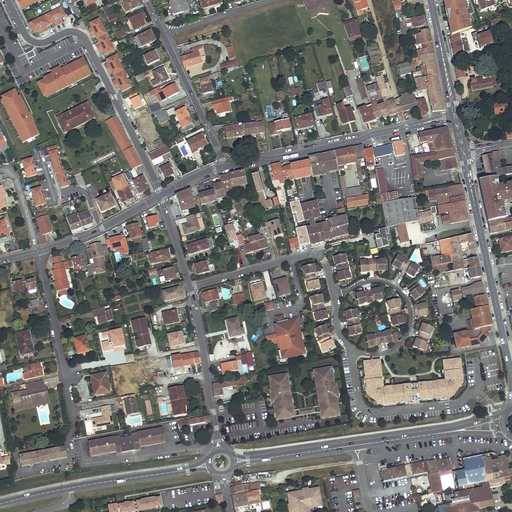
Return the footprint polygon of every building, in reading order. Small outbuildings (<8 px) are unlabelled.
[(21,10),(40,0),(34,0),(20,7),(21,10)] [(137,1),(136,0),(119,0),(121,3),(124,9),(126,13),(137,7),(136,5),(135,2),(137,1)] [(193,4),(192,0),(177,0),(170,2),(174,15),(181,13),(180,11),(188,9),(187,6),(193,4)] [(221,3),(219,0),(200,0),(203,8),(221,3)] [(316,0),(315,0),(306,0),(310,6),(307,7),(308,11),(310,10),(311,13),(315,12),(317,14),(320,12),(324,13),(325,10),(329,11),(330,1),(321,0),(316,0)] [(353,0),(358,11),(362,10),(368,8),(364,0),(353,0)] [(443,0),(451,36),(460,33),(467,30),(465,23),(470,22),(468,15),(465,16),(464,11),(467,11),(465,0),(443,0)] [(511,0),(476,0),(481,12),(496,7),(496,6),(494,2),(498,0),(508,0),(511,6),(511,5),(511,0)] [(395,10),(402,8),(401,3),(397,1),(393,2),(395,10)] [(61,8),(30,24),(34,33),(37,31),(39,31),(41,34),(47,31),(46,27),(47,26),(53,24),(54,23),(56,26),(63,23),(61,19),(63,19),(66,17),(61,8)] [(404,12),(403,8),(402,8),(395,10),(401,33),(407,32),(405,28),(404,28),(401,19),(399,19),(397,14),(404,12)] [(118,21),(114,14),(107,17),(111,24),(118,21)] [(141,14),(129,19),(134,30),(146,24),(144,20),(141,14)] [(424,20),(423,16),(405,20),(407,27),(412,26),(412,28),(425,25),(424,20)] [(104,52),(105,55),(115,51),(99,19),(90,24),(91,27),(92,28),(89,30),(92,37),(96,35),(96,37),(99,42),(100,44),(96,45),(100,52),(103,51),(104,52)] [(498,19),(491,21),(492,28),(500,26),(499,22),(498,19)] [(356,22),(344,26),(348,39),(360,35),(356,22)] [(477,33),(475,27),(471,29),(467,30),(460,33),(461,40),(467,39),(467,37),(477,33)] [(430,36),(428,29),(421,31),(421,33),(416,35),(418,45),(431,42),(430,36)] [(124,30),(115,34),(118,40),(126,35),(124,30)] [(155,41),(153,36),(152,37),(149,31),(134,38),(139,49),(155,41)] [(492,43),(489,32),(477,37),(480,47),(492,43)] [(461,40),(460,33),(451,36),(448,37),(452,56),(469,51),(468,46),(463,48),(461,40)] [(127,44),(125,38),(119,41),(121,47),(127,44)] [(432,46),(431,42),(418,45),(416,46),(417,50),(417,51),(418,57),(433,53),(432,46)] [(202,49),(201,46),(197,47),(197,48),(192,49),(193,54),(181,58),(184,69),(202,62),(199,50),(202,49)] [(230,59),(236,57),(233,46),(226,48),(230,59)] [(26,54),(29,59),(35,55),(33,51),(26,54)] [(160,60),(155,51),(143,57),(147,66),(160,60)] [(435,64),(433,53),(418,57),(414,58),(408,60),(409,61),(416,59),(416,62),(422,61),(423,65),(420,65),(423,78),(438,75),(435,64)] [(121,89),(122,92),(131,87),(116,56),(106,60),(108,63),(109,65),(105,66),(109,73),(112,72),(113,73),(116,79),(116,80),(113,82),(116,89),(120,87),(121,89)] [(82,58),(79,59),(67,65),(66,62),(62,65),(63,67),(60,69),(59,66),(55,68),(50,70),(51,73),(47,75),(43,77),(44,79),(37,82),(43,95),(46,96),(88,75),(90,74),(88,70),(86,71),(82,63),(84,62),(82,58)] [(232,62),(221,65),(223,71),(234,67),(232,62)] [(412,72),(409,62),(398,65),(401,75),(412,72)] [(168,79),(163,68),(153,72),(156,80),(152,82),(154,86),(168,79)] [(462,68),(455,70),(456,79),(464,77),(462,68)] [(217,77),(216,73),(209,75),(209,77),(199,79),(203,94),(213,92),(210,79),(217,77)] [(143,76),(142,74),(135,77),(137,82),(145,79),(143,76)] [(441,92),(438,75),(423,78),(414,79),(417,92),(427,90),(430,105),(431,105),(432,112),(445,111),(441,92)] [(403,112),(399,99),(387,102),(386,98),(391,95),(390,91),(387,92),(384,82),(382,78),(376,80),(377,83),(382,99),(384,104),(388,116),(403,112)] [(493,84),(492,79),(480,81),(479,79),(471,80),(471,83),(470,84),(471,92),(494,87),(494,86),(495,86),(494,84),(493,84)] [(326,83),(325,81),(316,84),(319,92),(323,91),(324,94),(329,92),(328,90),(326,83)] [(363,81),(358,84),(363,99),(369,97),(365,88),(363,81)] [(316,95),(313,83),(309,84),(309,87),(310,91),(307,92),(309,101),(313,100),(312,96),(316,95)] [(377,83),(365,88),(369,97),(371,105),(376,119),(388,116),(384,104),(377,106),(375,101),(382,99),(377,83)] [(175,84),(161,91),(163,95),(162,96),(164,100),(180,92),(175,84)] [(159,87),(151,91),(153,95),(155,94),(158,100),(161,98),(158,92),(161,91),(159,87)] [(353,95),(350,87),(343,89),(346,98),(353,95)] [(301,95),(300,88),(291,90),(293,97),(301,95)] [(16,90),(3,97),(4,100),(6,104),(5,105),(7,110),(9,109),(12,116),(11,117),(17,130),(19,129),(21,134),(20,135),(24,143),(28,141),(36,137),(40,135),(34,122),(32,123),(31,119),(33,118),(31,113),(30,114),(27,109),(26,110),(22,102),(23,102),(21,97),(19,97),(16,90)] [(416,103),(413,92),(401,95),(402,98),(399,99),(403,112),(418,108),(416,103)] [(232,101),(232,97),(212,101),(214,110),(216,110),(217,114),(230,111),(228,102),(232,101)] [(331,114),(328,100),(314,104),(317,116),(325,114),(326,116),(331,114)] [(425,100),(416,103),(418,108),(421,118),(426,116),(428,112),(425,100)] [(508,112),(506,102),(493,105),(496,116),(508,112)] [(94,118),(87,103),(63,116),(61,112),(55,115),(64,133),(94,118)] [(161,109),(159,104),(149,108),(152,113),(153,113),(160,110),(161,109)] [(354,119),(350,108),(344,110),(342,104),(337,106),(343,125),(348,123),(348,121),(354,119)] [(376,119),(371,105),(360,109),(365,124),(366,124),(366,122),(371,121),(372,123),(377,121),(376,119)] [(192,124),(185,108),(177,112),(177,111),(176,111),(174,108),(172,109),(175,115),(176,115),(182,128),(181,128),(183,132),(193,127),(192,124)] [(175,115),(172,109),(166,112),(166,111),(161,113),(160,110),(153,113),(154,115),(155,117),(157,116),(160,123),(165,121),(165,122),(170,119),(169,118),(175,115)] [(290,129),(287,114),(282,115),(283,118),(280,119),(281,121),(268,124),(271,135),(277,134),(276,132),(281,131),(290,129)] [(313,126),(310,115),(295,119),(297,130),(313,126)] [(265,132),(262,122),(256,123),(242,125),(242,126),(239,127),(238,125),(230,127),(226,128),(226,127),(224,128),(226,139),(243,135),(244,136),(258,134),(258,133),(265,132)] [(138,167),(141,165),(118,124),(110,128),(132,170),(138,167)] [(446,128),(419,134),(421,143),(428,142),(430,153),(453,148),(451,140),(449,129),(446,128)] [(207,145),(202,135),(187,142),(192,153),(197,151),(197,150),(207,145)] [(167,146),(163,138),(155,143),(157,147),(154,148),(155,151),(167,146)] [(393,144),(372,148),(374,157),(395,152),(397,163),(406,160),(401,142),(393,144)] [(362,145),(353,147),(355,160),(365,158),(363,150),(362,145)] [(61,188),(69,185),(65,171),(63,171),(56,146),(43,150),(45,157),(50,155),(55,174),(57,174),(61,188)] [(155,151),(148,154),(152,161),(170,153),(167,146),(155,151)] [(184,146),(179,148),(183,156),(188,154),(184,146)] [(355,160),(353,147),(334,151),(336,161),(336,166),(337,169),(343,168),(343,164),(356,162),(355,160)] [(372,148),(363,150),(365,158),(366,167),(375,166),(374,157),(372,148)] [(430,153),(410,156),(414,180),(420,178),(421,180),(422,180),(419,163),(439,160),(440,168),(441,168),(441,170),(444,170),(444,171),(457,168),(453,148),(430,153)] [(334,151),(329,152),(325,153),(327,171),(337,169),(336,166),(336,161),(334,151)] [(502,162),(500,151),(493,153),(493,154),(482,156),(487,178),(496,177),(498,176),(511,173),(511,167),(503,169),(502,162)] [(154,166),(172,157),(170,153),(152,161),(154,166)] [(316,175),(316,174),(327,171),(325,153),(308,157),(309,161),(311,176),(316,175)] [(27,178),(37,175),(36,170),(39,169),(37,162),(34,163),(32,158),(22,161),(27,178)] [(309,161),(290,166),(292,175),(293,179),(311,176),(309,161)] [(273,173),(269,173),(271,181),(278,179),(279,183),(282,183),(283,185),(284,184),(283,177),(282,172),(281,168),(280,163),(271,165),(273,173)] [(174,173),(170,164),(159,169),(163,178),(174,173)] [(290,166),(281,168),(282,172),(285,172),(286,177),(292,175),(290,166)] [(382,169),(376,170),(377,177),(377,179),(379,189),(379,193),(380,195),(387,194),(382,169)] [(247,184),(244,171),(220,176),(222,185),(231,183),(232,187),(247,184)] [(266,203),(257,173),(252,175),(260,204),(263,204),(264,210),(266,210),(266,208),(272,206),(270,201),(266,203)] [(123,175),(112,180),(117,190),(127,185),(123,175)] [(148,187),(143,177),(133,182),(139,193),(144,191),(143,190),(148,187)] [(343,177),(339,178),(342,197),(361,194),(361,190),(360,187),(346,190),(343,177)] [(487,178),(479,180),(488,222),(505,218),(502,204),(511,202),(511,201),(511,199),(511,182),(498,185),(496,177),(487,178)] [(112,180),(108,182),(113,192),(117,190),(112,180)] [(231,183),(222,185),(223,189),(224,193),(227,193),(227,196),(233,194),(232,187),(231,183)] [(461,184),(428,190),(430,201),(440,199),(441,205),(464,201),(461,184)] [(122,202),(133,198),(130,192),(127,185),(117,190),(122,202)] [(96,198),(92,186),(87,188),(92,200),(96,198)] [(36,207),(46,204),(44,199),(48,198),(46,191),(42,192),(41,187),(31,190),(36,207)] [(190,189),(175,195),(181,211),(195,207),(190,189)] [(217,200),(215,192),(214,189),(198,194),(201,205),(217,200)] [(387,194),(380,195),(381,201),(398,197),(397,192),(387,194)] [(366,196),(351,198),(352,208),(368,205),(367,202),(366,196)] [(115,206),(111,197),(105,199),(104,197),(96,200),(98,204),(101,212),(115,206)] [(416,197),(398,200),(398,197),(381,201),(381,204),(385,228),(387,228),(419,220),(418,210),(418,209),(416,197)] [(469,221),(464,201),(441,205),(437,206),(439,214),(447,213),(448,216),(442,217),(443,224),(449,224),(455,223),(469,221)] [(317,202),(300,206),(300,207),(303,215),(304,221),(309,220),(309,221),(314,220),(315,220),(314,218),(320,217),(317,202)] [(435,207),(418,209),(420,223),(434,220),(432,214),(436,213),(435,207)] [(92,222),(88,213),(78,217),(82,226),(92,222)] [(213,215),(215,226),(223,224),(220,213),(213,215)] [(188,223),(182,225),(184,234),(200,230),(199,228),(196,219),(195,214),(186,217),(188,223)] [(327,222),(321,224),(321,225),(324,241),(328,239),(332,237),(332,238),(341,236),(341,235),(345,233),(345,234),(349,233),(348,230),(346,215),(341,216),(341,217),(336,218),(336,217),(329,219),(330,221),(327,222)] [(52,232),(47,216),(37,219),(40,229),(41,232),(37,234),(40,246),(47,243),(44,235),(52,232)] [(157,216),(147,219),(149,228),(156,226),(155,224),(159,223),(157,216)] [(82,226),(78,217),(69,221),(73,230),(82,226)] [(278,219),(265,223),(267,227),(271,226),(274,237),(282,234),(280,228),(279,228),(279,226),(280,226),(278,219)] [(495,221),(498,232),(505,231),(505,230),(502,220),(495,221)] [(8,235),(4,221),(3,221),(0,222),(0,238),(2,238),(2,237),(8,235)] [(498,232),(495,221),(488,223),(490,234),(498,232)] [(138,224),(127,226),(130,239),(133,238),(141,236),(138,224)] [(236,235),(233,224),(229,225),(225,226),(229,241),(237,239),(236,235)] [(311,228),(306,229),(309,240),(311,248),(325,244),(324,241),(321,225),(317,226),(316,225),(315,226),(311,227),(311,228)] [(270,238),(267,227),(259,229),(258,229),(260,235),(249,238),(250,243),(246,244),(246,245),(248,252),(248,253),(253,252),(253,250),(259,249),(259,250),(268,248),(266,239),(270,238)] [(303,241),(309,240),(306,229),(306,228),(300,230),(303,241)] [(385,228),(378,230),(379,234),(374,235),(377,248),(388,246),(386,234),(388,234),(387,228),(385,228)] [(356,229),(348,230),(349,233),(350,237),(357,235),(356,229)] [(244,244),(242,234),(236,235),(237,239),(239,245),(244,244)] [(472,234),(439,241),(442,255),(431,257),(432,266),(449,263),(453,262),(462,260),(460,249),(464,248),(464,244),(466,244),(467,247),(468,247),(468,250),(475,249),(472,234)] [(511,239),(511,236),(499,239),(502,252),(511,249),(511,239)] [(120,237),(110,239),(113,249),(123,246),(125,254),(129,253),(125,237),(121,239),(120,237)] [(297,238),(289,240),(291,248),(299,246),(297,238)] [(210,239),(187,245),(189,254),(213,247),(210,239)] [(90,246),(90,249),(86,250),(89,260),(93,259),(94,264),(90,265),(92,272),(92,273),(96,272),(96,270),(103,268),(100,257),(104,256),(101,246),(101,243),(90,246)] [(170,259),(168,250),(151,253),(152,254),(153,263),(154,263),(162,262),(162,261),(170,259)] [(338,276),(340,281),(344,280),(345,281),(346,280),(349,279),(348,274),(349,273),(348,270),(349,269),(347,264),(346,263),(346,260),(344,259),(343,254),(341,255),(339,254),(339,256),(334,257),(335,262),(337,261),(338,265),(340,272),(340,275),(338,276)] [(105,261),(104,256),(100,257),(103,268),(96,270),(96,272),(97,274),(105,272),(103,261),(105,261)] [(72,260),(68,261),(69,267),(73,266),(75,272),(83,270),(80,257),(75,258),(75,257),(71,258),(72,260)] [(394,261),(392,265),(397,268),(398,266),(401,268),(407,271),(410,273),(409,275),(414,277),(416,273),(418,273),(417,271),(419,269),(414,266),(414,265),(411,264),(411,262),(409,261),(406,260),(405,260),(402,259),(401,259),(397,257),(395,259),(394,259),(394,261)] [(479,266),(477,257),(475,258),(467,259),(462,260),(453,262),(455,271),(463,269),(462,265),(468,264),(468,265),(470,265),(470,267),(479,266)] [(360,267),(361,272),(366,272),(366,270),(369,270),(377,269),(380,269),(380,271),(386,271),(385,266),(386,265),(385,264),(385,261),(380,261),(379,260),(376,261),(375,260),(370,260),(369,261),(366,261),(365,262),(360,263),(360,266),(359,267),(360,267)] [(55,264),(54,265),(56,270),(53,270),(55,276),(56,276),(57,281),(58,284),(55,285),(57,292),(59,291),(61,296),(67,294),(66,289),(70,289),(65,270),(69,269),(67,261),(61,263),(55,264)] [(198,275),(209,272),(215,270),(213,265),(207,267),(206,261),(195,264),(198,275)] [(315,290),(320,289),(319,283),(317,284),(316,280),(314,273),(313,270),(315,269),(314,264),(309,265),(308,264),(307,266),(305,266),(306,271),(305,272),(306,275),(305,276),(306,282),(307,282),(308,285),(309,286),(310,291),(313,290),(314,291),(315,290)] [(470,267),(468,268),(471,279),(481,277),(479,266),(470,267)] [(173,268),(163,271),(166,282),(176,279),(173,268)] [(455,271),(448,272),(450,286),(466,284),(463,269),(455,271)] [(286,278),(274,281),(278,296),(290,293),(286,278)] [(36,289),(34,279),(26,281),(27,289),(28,291),(29,291),(36,289)] [(14,284),(10,285),(12,293),(27,289),(26,281),(22,282),(22,281),(14,282),(14,284)] [(470,287),(461,289),(462,293),(460,293),(459,290),(451,292),(453,302),(455,302),(457,301),(462,300),(461,297),(463,297),(463,300),(474,298),(485,295),(482,282),(475,284),(470,287)] [(417,283),(409,289),(411,292),(413,295),(412,296),(415,300),(419,297),(420,297),(421,296),(423,294),(420,290),(420,289),(418,287),(418,285),(417,283)] [(262,284),(250,287),(254,301),(266,298),(262,284)] [(179,287),(162,291),(165,301),(181,297),(179,287)] [(357,300),(358,303),(363,302),(364,303),(367,302),(368,303),(373,301),(374,300),(377,300),(378,298),(382,297),(382,295),(383,293),(381,293),(380,288),(375,289),(375,291),(372,292),(365,294),(361,294),(361,293),(356,294),(357,299),(356,300),(357,300)] [(216,290),(203,293),(205,302),(209,301),(211,312),(218,310),(215,300),(219,299),(216,290)] [(246,304),(244,293),(233,295),(234,303),(235,302),(235,305),(240,304),(240,305),(246,304)] [(315,296),(312,297),(314,302),(313,303),(313,305),(313,306),(314,312),(315,313),(316,315),(317,316),(318,321),(321,320),(322,321),(323,320),(328,319),(326,314),(324,314),(324,311),(322,304),(321,300),(323,300),(322,294),(317,295),(316,295),(315,296)] [(485,295),(474,298),(476,309),(488,306),(485,295)] [(37,299),(30,301),(31,304),(32,307),(36,306),(37,310),(32,311),(33,315),(40,314),(38,306),(39,306),(37,299)] [(400,325),(404,324),(403,318),(401,319),(400,315),(398,308),(398,305),(400,304),(398,299),(394,300),(393,299),(392,301),(389,301),(390,306),(390,307),(390,310),(389,311),(391,317),(392,318),(393,320),(394,321),(395,326),(398,325),(399,326),(400,325)] [(274,309),(273,301),(264,303),(266,311),(274,309)] [(416,305),(413,306),(415,315),(419,315),(422,314),(423,316),(428,315),(427,310),(428,309),(427,308),(426,305),(421,306),(420,306),(417,306),(416,305)] [(476,309),(470,310),(472,320),(467,321),(469,327),(491,322),(488,306),(476,309)] [(99,324),(113,320),(111,310),(105,312),(104,307),(92,310),(94,318),(97,317),(99,324)] [(176,310),(163,313),(166,325),(179,322),(176,310)] [(349,311),(345,312),(346,317),(348,317),(349,320),(350,327),(351,331),(349,331),(351,336),(355,335),(356,336),(357,335),(360,334),(359,329),(359,328),(359,325),(360,324),(358,319),(357,318),(356,315),(355,315),(354,310),(351,310),(350,310),(349,311)] [(283,315),(275,317),(279,334),(266,337),(269,352),(280,350),(282,359),(305,354),(297,319),(285,322),(283,315)] [(237,318),(226,320),(228,330),(229,330),(231,337),(244,334),(243,328),(239,328),(237,318)] [(150,344),(147,334),(143,319),(131,322),(132,327),(135,326),(139,340),(135,341),(137,348),(150,344)] [(492,325),(491,322),(469,327),(469,330),(486,327),(492,325)] [(427,325),(423,323),(421,328),(422,329),(421,332),(418,339),(417,342),(415,342),(413,347),(418,348),(418,350),(420,349),(422,350),(424,345),(425,345),(426,342),(428,342),(430,337),(429,336),(430,333),(430,332),(432,327),(429,326),(428,324),(427,325)] [(318,328),(316,329),(318,333),(317,335),(318,337),(318,338),(320,344),(321,344),(322,347),(324,347),(326,352),(328,351),(330,351),(330,350),(335,348),(333,343),(331,344),(329,341),(326,334),(325,331),(327,330),(325,325),(320,327),(319,326),(318,328)] [(469,330),(454,334),(457,349),(480,344),(487,336),(488,334),(488,332),(486,327),(469,330)] [(121,329),(109,332),(113,347),(124,344),(121,329)] [(30,330),(16,333),(22,357),(36,354),(30,330)] [(181,332),(168,335),(170,346),(183,344),(181,332)] [(392,335),(391,332),(386,333),(384,333),(382,333),(381,333),(375,334),(375,335),(372,336),(371,337),(366,338),(367,341),(366,342),(368,343),(369,347),(374,346),(373,344),(377,343),(384,342),(387,341),(388,343),(393,342),(392,337),(393,336),(392,335)] [(85,336),(74,339),(77,353),(89,350),(85,336)] [(171,356),(173,368),(183,366),(189,365),(201,363),(198,352),(193,353),(193,354),(181,355),(171,356)] [(245,354),(235,356),(235,361),(220,363),(223,375),(228,374),(228,372),(230,372),(230,371),(237,369),(237,370),(242,369),(242,365),(247,363),(245,354)] [(132,355),(125,356),(126,363),(134,362),(132,355)] [(154,360),(155,367),(167,365),(166,358),(154,360)] [(371,361),(364,362),(364,365),(365,365),(366,369),(366,374),(365,374),(365,377),(365,382),(366,382),(367,387),(366,387),(366,393),(370,392),(370,396),(377,402),(381,401),(382,405),(387,404),(387,403),(392,403),(392,404),(397,403),(397,402),(400,402),(400,401),(404,400),(409,400),(409,401),(412,401),(412,400),(416,400),(416,398),(419,398),(420,399),(420,400),(423,399),(423,398),(427,398),(431,397),(432,398),(435,398),(435,399),(440,398),(440,397),(445,397),(445,398),(451,397),(450,394),(454,393),(460,386),(459,382),(463,382),(462,376),(461,376),(461,372),(461,366),(460,366),(459,360),(449,361),(449,360),(443,361),(445,379),(446,380),(445,381),(444,381),(433,382),(433,383),(430,383),(429,382),(422,383),(422,384),(418,384),(418,385),(418,386),(414,387),(414,385),(411,386),(411,385),(407,386),(407,385),(399,386),(395,387),(395,386),(384,387),(384,388),(382,387),(383,386),(382,375),(381,375),(380,372),(381,372),(380,364),(379,360),(373,361),(371,361)] [(37,362),(26,365),(28,372),(23,373),(25,379),(40,375),(37,362)] [(332,368),(313,371),(321,420),(340,417),(337,399),(335,384),(332,368)] [(106,373),(91,376),(94,396),(109,393),(106,373)] [(287,374),(268,378),(270,389),(273,404),(276,422),(295,419),(287,374)] [(236,387),(248,384),(247,376),(229,380),(229,381),(230,387),(235,386),(236,387)] [(229,381),(212,385),(214,396),(223,395),(222,389),(230,387),(229,381)] [(27,390),(12,394),(13,402),(20,401),(21,405),(32,402),(32,401),(42,399),(40,393),(45,392),(43,382),(26,386),(27,390)] [(182,387),(169,389),(173,415),(186,413),(184,405),(183,398),(184,398),(182,387)] [(20,401),(13,402),(15,411),(50,403),(47,391),(45,392),(40,393),(42,399),(32,401),(32,402),(21,405),(20,401)] [(137,410),(134,395),(124,397),(127,412),(137,410)] [(110,406),(101,407),(103,417),(103,418),(101,419),(101,418),(93,419),(94,428),(113,424),(110,406)] [(314,407),(298,410),(299,416),(315,413),(314,407)] [(210,416),(179,422),(179,423),(180,427),(211,422),(210,416)] [(119,437),(88,442),(91,457),(116,453),(116,455),(141,451),(140,448),(165,444),(162,429),(131,434),(132,437),(120,439),(119,437)] [(68,459),(65,448),(20,457),(22,469),(29,467),(32,469),(34,466),(51,462),(55,464),(56,461),(68,459)] [(456,474),(458,487),(488,481),(489,480),(510,476),(511,476),(510,469),(508,469),(506,459),(506,456),(502,456),(497,457),(497,455),(495,454),(492,453),(489,453),(482,455),(479,456),(463,459),(465,470),(461,470),(455,471),(456,474)] [(418,460),(412,461),(410,464),(412,475),(412,476),(427,473),(428,474),(428,476),(431,489),(431,492),(432,492),(435,491),(441,490),(454,487),(452,474),(451,471),(449,459),(443,460),(442,460),(435,461),(435,460),(429,461),(427,461),(422,462),(421,461),(418,460)] [(393,468),(381,470),(383,481),(406,477),(404,465),(393,468)] [(458,487),(459,492),(453,493),(454,500),(442,502),(443,504),(444,511),(472,511),(479,511),(478,508),(494,505),(488,481),(458,487)] [(232,487),(230,487),(232,494),(252,491),(250,483),(241,485),(232,487)] [(293,494),(288,495),(291,511),(307,511),(307,510),(309,508),(307,507),(309,504),(313,504),(314,506),(321,505),(318,489),(314,490),(314,489),(293,493),(293,494)] [(251,493),(232,496),(234,508),(260,503),(258,490),(251,491),(251,493)] [(109,511),(122,511),(127,511),(138,509),(138,511),(144,510),(144,508),(156,506),(156,507),(157,508),(162,507),(160,497),(116,505),(116,504),(108,505),(109,511)]
